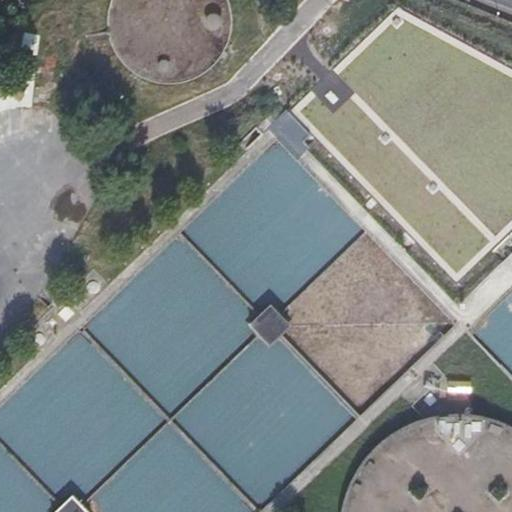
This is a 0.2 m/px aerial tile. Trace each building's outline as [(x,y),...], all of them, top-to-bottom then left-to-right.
[(107,0),(105,12),(104,25),(106,38),(111,51),(119,62),(128,71),(139,78),(152,82),(165,84),(178,83),(191,80),(202,74),(212,65),(221,55),(226,43),(230,30),(230,17),(228,4),(226,0),(107,0)] [(287,113),(310,136),(458,287),(511,233),(511,68),(398,7),(287,113)] [(275,119),(284,129),(305,150),(309,146),(304,141),(310,136),(287,113),(285,111),(275,119)] [(279,336),(289,326),(279,316),(269,305),(258,316),(248,326),(257,336),(268,346),(279,336)] [(381,446),(375,451),(369,457),(363,463),(358,469),(354,476),(350,482),(346,490),(343,497),(341,505),(338,511),(511,511),(511,440),(509,438),(502,434),(495,431),(487,428),(480,426),(472,424),(464,423),(456,422),(448,422),(440,423),(432,424),(424,425),(416,428),(409,430),(401,434),(394,437),(387,441),(381,446)] [(85,511),(80,506),(71,497),(60,507),(54,511),(85,511)]
